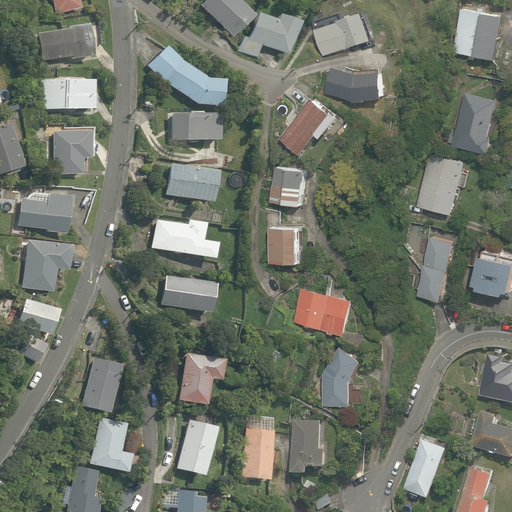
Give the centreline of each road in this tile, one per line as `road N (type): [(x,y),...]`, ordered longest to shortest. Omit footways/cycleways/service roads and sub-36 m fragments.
road 1 (residential): [(122,0),(133,38),(132,113),(126,165),(92,271)]
road 2 (residential): [(92,271),(125,314),(148,408),(151,447),(139,511)]
road 3 (residential): [(511,334),(483,331),(449,348),(433,367),(396,461),(369,493)]
road 4 (residential): [(92,271),(74,320),(0,449)]
road 5 (residential): [(125,0),(223,59),(287,79)]
